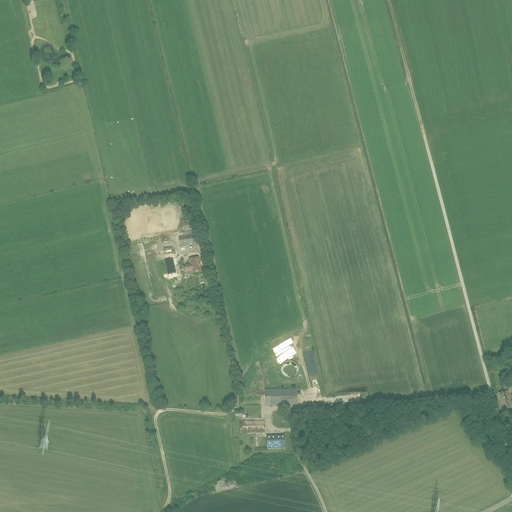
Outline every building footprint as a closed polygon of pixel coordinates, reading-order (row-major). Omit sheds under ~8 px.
[(183,222),(183,224),(182,229),(185,232),(190,231),(192,231),(193,225),(188,221),(183,222)] [(181,247),(202,242),(199,230),(185,232),(186,236),(179,238),(181,247)] [(193,273),(202,271),(199,258),(190,260),(191,265),(183,267),(185,272),(192,270),(193,273)] [(164,261),(167,274),(174,273),(171,259),(164,261)] [(266,406),(297,405),(297,389),(266,390),(266,406)] [(501,410),(511,407),(511,405),(508,391),(497,393),(501,410)] [(241,433),(265,432),(264,421),(241,422),(241,433)] [(285,435),(266,436),(267,450),(286,449),(285,435)]
